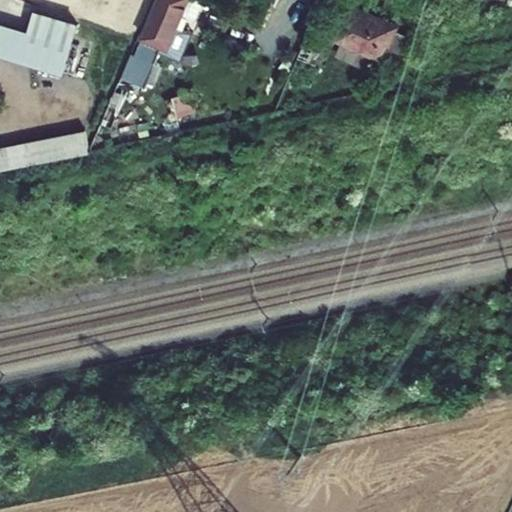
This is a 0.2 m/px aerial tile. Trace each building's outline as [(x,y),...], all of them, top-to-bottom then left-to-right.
[(147,0),(127,50),(152,60),(177,3),(169,0),(147,0)] [(2,18),(0,26),(0,52),(67,71),(82,17),(38,4),(31,26),(2,18)] [(345,14),(325,65),(362,82),(369,66),(395,77),(407,47),(395,42),(398,35),(345,14)] [(290,44),(275,80),(295,89),(309,52),(290,44)] [(0,161),(92,146),(89,127),(0,142),(0,161)]
